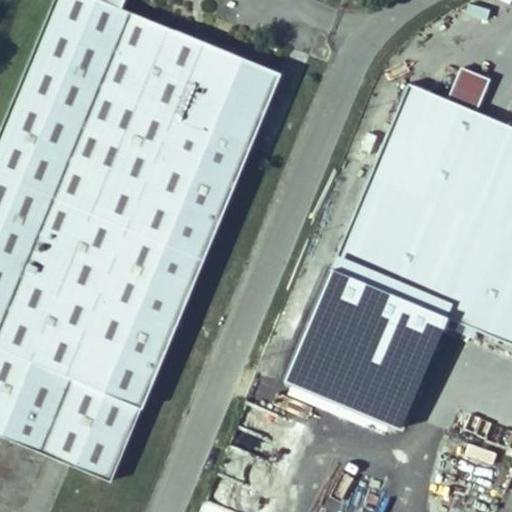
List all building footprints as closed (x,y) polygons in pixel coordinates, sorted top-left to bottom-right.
[(50,0),(0,125),(0,449),(106,493),(277,71),(120,8),(101,0),(50,0)] [(332,268),(444,313),(511,143),(511,127),(406,85),(332,268)] [(511,143),(444,313),(511,340),(511,143)] [(278,315),(274,336),(301,341),(305,320),(278,315)] [(312,322),(303,341),(327,352),(336,333),(312,322)] [(340,361),(363,369),(373,343),(350,334),(340,361)] [(327,358),(319,377),(405,413),(413,394),(327,358)]
